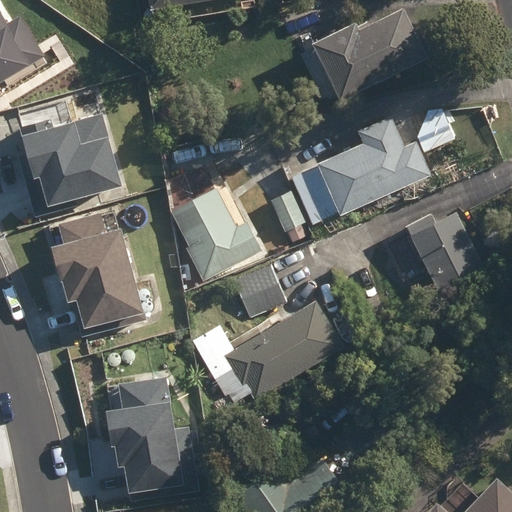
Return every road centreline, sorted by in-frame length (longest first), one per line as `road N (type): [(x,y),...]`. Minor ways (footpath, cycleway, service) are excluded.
road 1 (unknown): [(338,256),(511,163)]
road 2 (residential): [(0,340),(45,511)]
